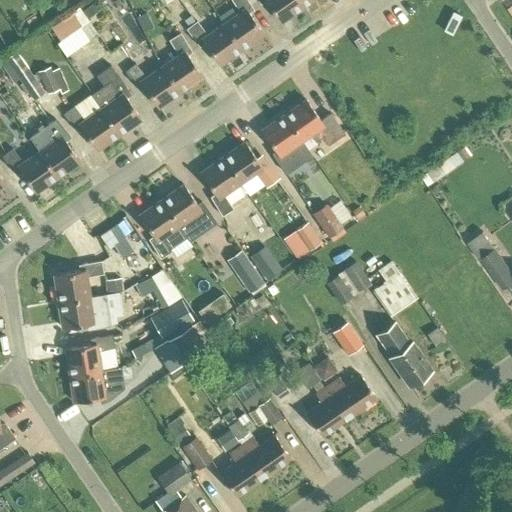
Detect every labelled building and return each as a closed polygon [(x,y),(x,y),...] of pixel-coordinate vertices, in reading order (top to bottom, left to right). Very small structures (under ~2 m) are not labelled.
[(224,25),(240,49),(263,34),(249,13),(253,10),(246,0),(232,0),(241,13),(224,25)] [(266,2),(280,22),(302,7),(297,0),(257,0),(261,5),(266,2)] [(50,26),(70,53),(95,35),(85,22),(81,24),(72,11),(50,26)] [(204,44),(218,64),(240,49),(224,25),(207,37),(196,22),(186,29),(200,47),(204,44)] [(163,67),(180,91),(202,75),(188,56),(192,53),(179,34),(170,40),(180,56),(163,67)] [(16,51),(0,62),(14,82),(19,78),(34,99),(45,92),(16,51)] [(102,109),(118,133),(140,118),(127,99),(134,94),(111,65),(96,76),(104,85),(91,95),(102,109)] [(143,87),(157,107),(180,91),(163,67),(146,79),(135,65),(126,72),(139,90),(143,87)] [(52,66),(38,71),(47,94),(60,88),(52,66)] [(284,116),(301,140),(309,134),(315,143),(323,138),(328,147),(345,135),(331,114),(325,118),(324,118),(321,120),(306,100),(284,116)] [(82,129),(96,149),(118,133),(102,109),(85,121),(74,106),(64,113),(78,132),(82,129)] [(271,154),(283,173),(293,166),(284,151),(301,140),(284,116),(261,131),(275,151),(271,154)] [(40,152),(57,176),(79,160),(65,140),(69,138),(57,119),(47,125),(57,141),(40,152)] [(222,158),(239,182),(256,170),(267,185),(276,178),(263,160),(259,163),(245,142),(222,158)] [(20,171),(34,192),(57,176),(40,152),(23,163),(12,149),(3,156),(16,174),(20,171)] [(422,176),(428,185),(464,160),(458,150),(422,176)] [(210,196),(221,215),(232,208),(222,193),(239,182),(222,158),(200,173),(214,194),(210,196)] [(161,200),(185,235),(189,240),(215,222),(201,202),(197,204),(183,185),(161,200)] [(149,239),(160,257),(171,250),(168,246),(185,235),(161,200),(138,216),(152,236),(149,239)] [(344,227),(327,202),(312,212),(329,237),(344,227)] [(359,205),(352,210),(358,217),(364,213),(359,205)] [(294,230),(308,250),(322,241),(308,221),(294,230)] [(116,224),(99,235),(107,247),(113,243),(122,256),(133,249),(124,236),(116,224)] [(250,254),(267,278),(282,268),(265,244),(250,254)] [(504,288),(510,284),(511,287),(511,270),(496,247),(482,257),(504,288)] [(326,281),(342,304),(372,284),(357,260),(343,269),(344,271),(339,275),(337,273),(326,281)] [(55,275),(59,302),(88,297),(85,277),(103,273),(101,261),(79,266),(80,271),(55,275)] [(250,263),(235,273),(248,292),(263,281),(250,263)] [(160,271),(137,284),(144,297),(167,284),(160,271)] [(372,290),(390,317),(418,298),(400,272),(372,290)] [(121,278),(104,280),(106,293),(123,291),(121,278)] [(88,297),(59,302),(63,328),(87,325),(88,330),(111,326),(106,294),(88,297)] [(204,303),(196,309),(204,320),(212,314),(204,303)] [(184,305),(155,323),(166,340),(194,323),(184,305)] [(332,331),(348,354),(363,343),(346,320),(332,331)] [(167,342),(180,362),(212,341),(199,321),(167,342)] [(410,386),(413,384),(416,386),(422,382),(423,377),(431,372),(422,358),(423,358),(413,343),(410,345),(395,323),(377,336),(392,357),(390,358),(400,373),(401,372),(410,386)] [(418,338),(427,350),(444,338),(436,326),(418,338)] [(91,344),(66,348),(70,375),(100,371),(99,369),(97,351),(114,347),(112,335),(90,340),(91,344)] [(334,356),(319,362),(326,377),(340,370),(334,356)] [(130,365),(120,366),(122,378),(132,377),(130,365)] [(100,371),(70,375),(74,402),(98,398),(100,403),(108,400),(124,387),(122,378),(120,366),(99,369),(100,371)] [(329,387),(350,417),(377,399),(361,376),(346,387),(340,379),(329,387)] [(283,415),(270,396),(268,398),(261,388),(260,389),(253,379),(234,392),(256,425),(266,418),(269,424),(283,415)] [(307,414),(323,436),(350,417),(329,387),(316,396),(321,403),(307,414)] [(222,415),(227,421),(235,415),(231,408),(222,415)] [(228,425),(238,440),(248,433),(238,418),(228,425)] [(0,439),(3,444),(14,437),(4,423),(0,423),(0,439)] [(181,424),(169,431),(177,442),(188,434),(181,424)] [(196,435),(181,445),(197,469),(212,458),(196,435)] [(242,446),(263,478),(291,459),(275,436),(259,446),(254,438),(242,446)] [(220,474),(236,496),(263,478),(242,446),(229,455),(235,463),(220,474)] [(0,483),(32,462),(24,451),(0,467),(0,483)] [(180,460),(158,476),(168,490),(171,494),(175,490),(193,478),(180,460)] [(168,490),(155,500),(163,511),(182,499),(175,490),(171,494),(168,490)] [(196,511),(186,497),(182,499),(163,511),(196,511)]
